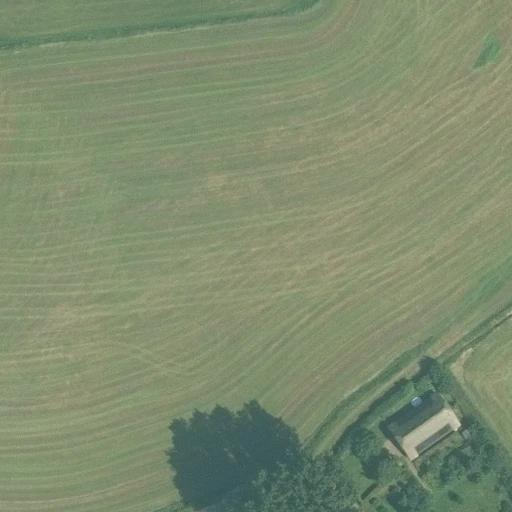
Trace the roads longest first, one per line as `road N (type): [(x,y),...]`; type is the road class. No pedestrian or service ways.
road 1 (track): [(325,500),(329,448),(343,420),(511,296)]
road 2 (unclassified): [(342,511),(296,494),(215,511)]
